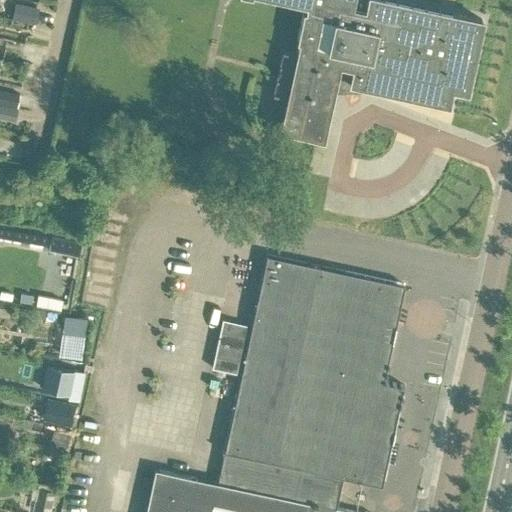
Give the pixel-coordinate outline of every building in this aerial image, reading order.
[(299,0),(306,1),(304,11),(302,11),(295,41),(298,41),(295,54),(281,50),(272,92),(286,95),(279,128),(323,138),(336,77),(448,101),(451,87),(465,90),(481,18),(397,0),(299,0)] [(15,1),(12,17),(35,22),(38,6),(15,1)] [(0,102),(16,106),(19,92),(0,88),(0,102)] [(0,117),(14,121),(18,107),(0,103),(0,117)] [(0,225),(0,235),(46,244),(48,234),(0,225)] [(51,235),(48,248),(78,254),(80,241),(51,235)] [(386,361),(403,282),(265,252),(220,461),(339,487),(341,475),(381,483),(397,404),(399,405),(403,383),(383,379),(387,361),(386,361)] [(21,291),(19,300),(31,302),(33,293),(21,291)] [(37,293),(35,303),(59,308),(61,298),(37,293)] [(0,313),(8,315),(11,302),(0,299),(0,313)] [(86,316),(64,313),(58,353),(80,357),(86,316)] [(235,371),(246,323),(221,317),(211,366),(235,371)] [(46,363),(41,385),(68,391),(73,369),(46,363)] [(47,396),(42,418),(67,423),(72,402),(68,401),(50,397),(47,396)] [(50,441),(65,445),(68,433),(53,429),(50,441)] [(364,511),(335,506),(339,487),(220,461),(216,480),(154,466),(143,511),(364,511)] [(57,482),(60,465),(48,462),(44,480),(57,482)] [(32,510),(42,511),(49,511),(54,489),(37,486),(32,510)]
